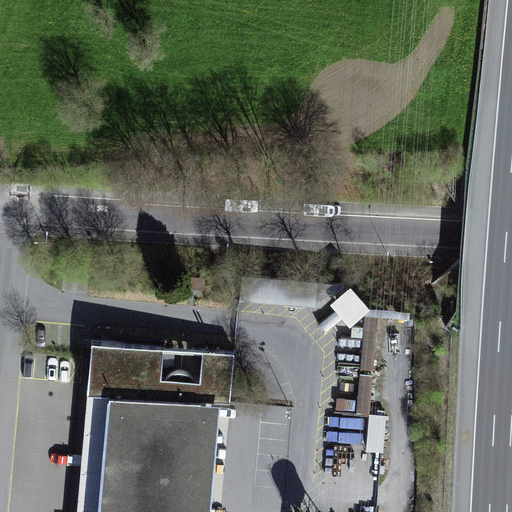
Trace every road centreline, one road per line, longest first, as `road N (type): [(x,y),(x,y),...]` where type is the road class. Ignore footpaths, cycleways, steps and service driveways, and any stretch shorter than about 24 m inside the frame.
road 1 (unclassified): [(0,201),(511,234)]
road 2 (motorway): [(511,283),(498,511)]
